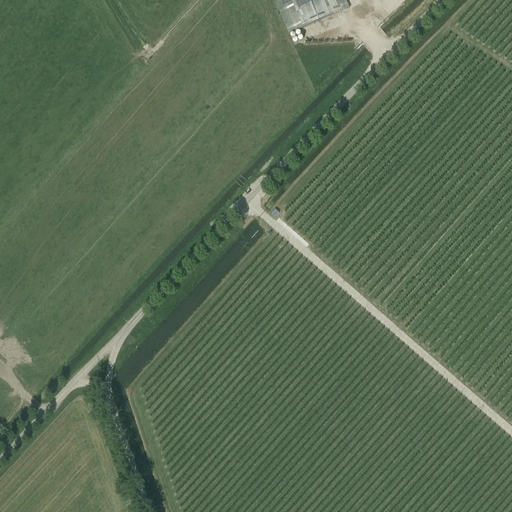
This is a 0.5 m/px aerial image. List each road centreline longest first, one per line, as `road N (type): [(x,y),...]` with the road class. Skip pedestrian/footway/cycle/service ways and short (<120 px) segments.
road 1 (unclassified): [(96,361),(441,0)]
road 2 (unclassified): [(139,511),(96,361)]
road 3 (unclassified): [(0,461),(96,361)]
